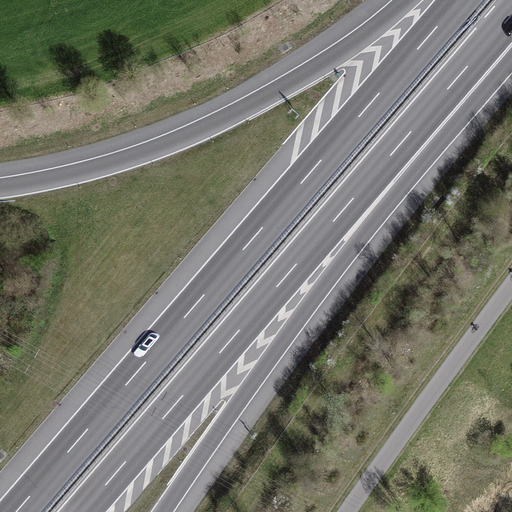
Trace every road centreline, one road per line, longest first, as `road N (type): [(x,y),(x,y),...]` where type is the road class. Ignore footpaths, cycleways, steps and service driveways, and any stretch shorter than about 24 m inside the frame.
road 1 (motorway): [(458,0),(15,511)]
road 2 (motorway): [(84,511),(453,85)]
road 3 (motorway): [(167,511),(453,85)]
road 4 (motorway): [(407,0),(274,90),(174,140),(0,185)]
road 5 (track): [(345,511),(511,289)]
